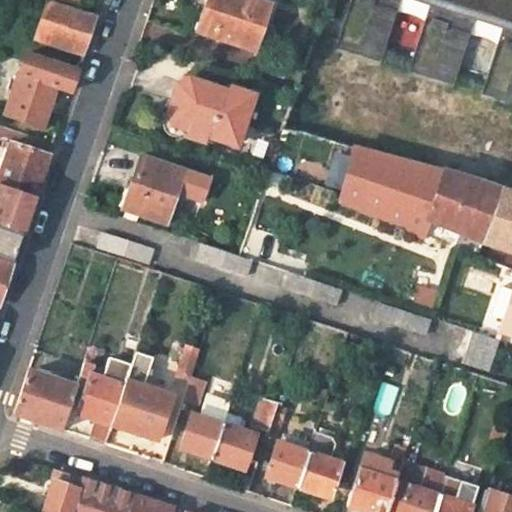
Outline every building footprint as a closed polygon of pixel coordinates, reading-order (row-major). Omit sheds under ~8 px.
[(46,0),(34,35),(83,52),(94,16),(46,0)] [(271,3),(263,0),(204,0),(194,31),(255,51),(271,3)] [(511,0),(345,0),(335,30),(377,44),(391,0),(425,0),(426,0),(408,55),(449,69),(467,14),(498,25),(480,79),(511,89),(511,0)] [(333,38),(335,30),(319,25),(317,32),(333,38)] [(330,50),(333,38),(317,32),(312,45),(330,50)] [(408,55),(377,44),(374,52),(405,62),(408,55)] [(43,124),(57,82),(71,86),(77,68),(27,51),(5,112),(43,124)] [(480,79),(449,69),(447,76),(478,86),(480,79)] [(170,100),(175,102),(170,117),(206,128),(204,133),(207,134),(234,142),(240,126),(243,127),(254,95),(233,88),(231,93),(185,79),(181,80),(178,82),(173,89),(170,100)] [(206,128),(170,117),(165,115),(162,124),(162,129),(163,133),(167,137),(171,138),(176,138),(180,136),(182,133),(205,140),(207,134),(204,133),(206,128)] [(0,171),(0,183),(34,195),(41,176),(48,153),(11,141),(0,171)] [(502,194),(354,151),(339,203),(425,239),(430,222),(487,247),(502,194)] [(211,178),(141,156),(123,210),(167,224),(177,192),(204,201),(211,178)] [(0,226),(21,234),(29,213),(34,195),(0,183),(0,226)] [(511,196),(502,194),(487,247),(511,254),(511,196)] [(21,234),(0,226),(0,256),(12,261),(15,251),(21,234)] [(150,262),(155,248),(104,232),(99,246),(150,262)] [(203,245),(199,259),(250,275),(255,262),(203,245)] [(11,264),(0,259),(0,297),(3,289),(11,264)] [(288,288),(338,304),(343,289),(292,273),(288,288)] [(376,317),(426,333),(431,318),(380,302),(376,317)] [(511,305),(503,333),(511,335),(511,305)] [(489,371),(497,341),(471,333),(463,362),(489,371)] [(192,373),(201,346),(186,342),(176,373),(191,377),(192,373)] [(113,424),(158,439),(174,393),(144,383),(152,357),(137,352),(133,362),(113,424)] [(86,386),(79,412),(97,418),(90,437),(107,443),(113,424),(133,362),(111,356),(105,375),(91,371),(94,361),(85,358),(76,383),(86,386)] [(76,383),(31,367),(16,413),(38,420),(61,428),(76,383)] [(207,378),(192,373),(191,377),(184,396),(199,401),(207,378)] [(278,401),(266,398),(257,423),(269,427),(276,405),(278,401)] [(283,407),(276,405),(269,427),(268,430),(274,433),(283,407)] [(224,421),(193,411),(183,440),(193,444),(191,450),(213,457),(224,421)] [(256,432),(224,421),(213,457),(234,464),(235,457),(246,461),(256,432)] [(309,450),(297,485),(318,492),(320,486),(330,490),(340,460),(327,456),(332,443),(328,437),(315,432),(309,450)] [(277,479),(297,485),(309,450),(278,440),(268,469),(279,473),(277,479)] [(393,453),(405,457),(408,446),(397,442),(393,453)] [(347,502),(377,511),(386,511),(397,479),(382,473),(387,459),(365,451),(347,502)] [(397,479),(386,511),(434,511),(444,482),(401,468),(397,479)] [(57,469),(41,511),(72,511),(83,477),(57,469)] [(493,470),(487,485),(499,489),(504,474),(493,470)] [(72,511),(127,511),(133,494),(109,486),(83,477),(72,511)] [(463,489),(444,482),(434,511),(468,511),(471,502),(459,499),(463,489)] [(487,485),(478,511),(511,511),(511,493),(499,489),(487,485)] [(133,494),(127,511),(169,511),(171,507),(156,502),(133,494)]
